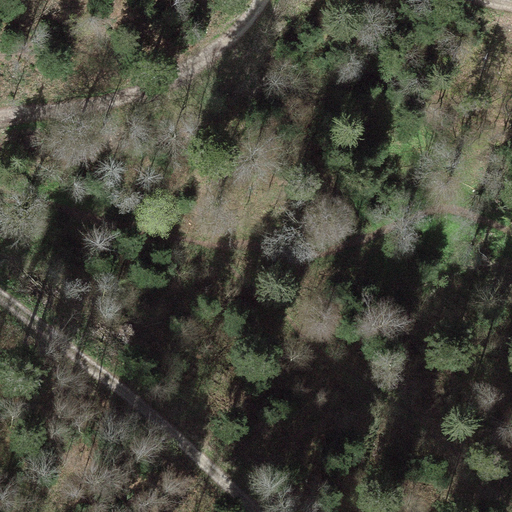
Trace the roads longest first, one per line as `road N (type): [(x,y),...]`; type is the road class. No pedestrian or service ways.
road 1 (track): [(334,511),(255,468),(166,391),(113,329),(34,271),(0,218)]
road 2 (track): [(0,167),(24,124),(76,94),(191,52),(243,0)]
